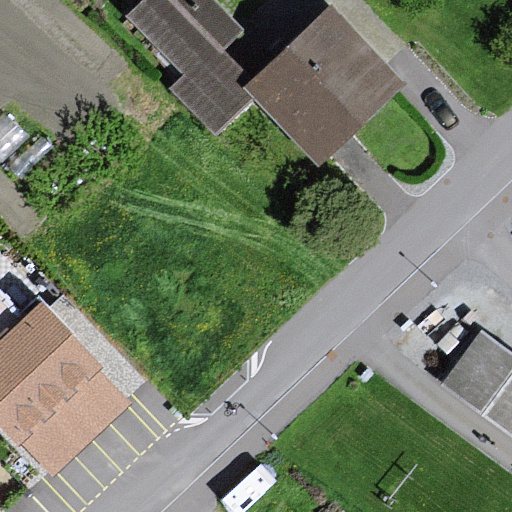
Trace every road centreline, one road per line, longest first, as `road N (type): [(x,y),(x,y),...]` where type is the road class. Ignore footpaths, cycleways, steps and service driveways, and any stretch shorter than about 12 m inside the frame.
road 1 (residential): [(133,511),(511,154)]
road 2 (unknown): [(341,317),(511,454)]
